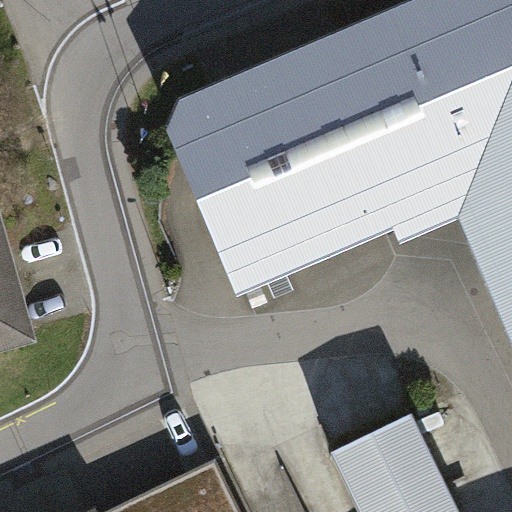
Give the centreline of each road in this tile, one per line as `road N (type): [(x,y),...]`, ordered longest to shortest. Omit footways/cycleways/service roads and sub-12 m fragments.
road 1 (residential): [(90,61),(94,149),(140,346),(108,399),(0,452)]
road 2 (residential): [(90,61),(226,0)]
